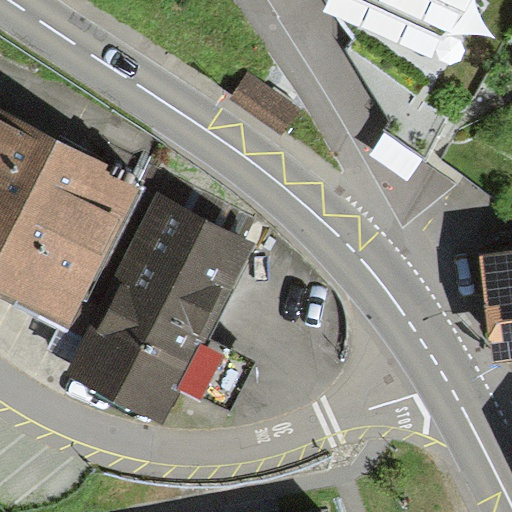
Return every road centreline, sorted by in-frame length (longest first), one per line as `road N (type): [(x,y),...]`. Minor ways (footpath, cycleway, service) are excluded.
road 1 (residential): [(455,391),(388,400),(233,445),(179,446),(75,422),(0,381)]
road 2 (tertiary): [(10,0),(240,155),(361,256)]
road 3 (residential): [(361,256),(375,222),(349,159),(250,0)]
road 4 (tertiary): [(361,256),(455,391)]
road 5 (tertiary): [(455,391),(511,505)]
